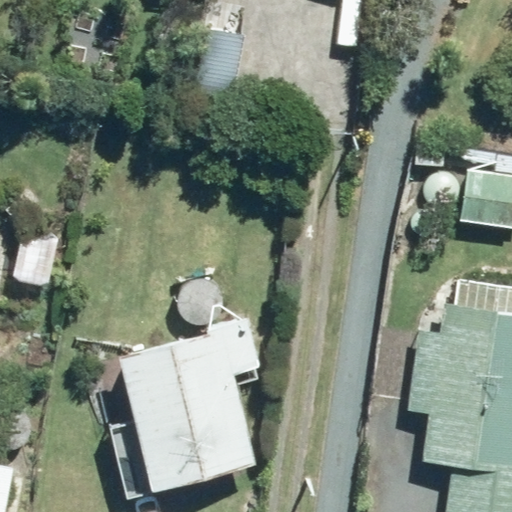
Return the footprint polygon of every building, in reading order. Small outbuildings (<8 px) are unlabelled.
[(416,162),(447,162),(448,143),(417,142),(416,162)] [(499,172),(511,173),(511,152),(502,152),(499,172)] [(511,173),(499,172),(471,169),(465,220),(511,225),(511,173)] [(398,207),(394,251),(415,253),(420,209),(398,207)] [(209,232),(203,273),(239,277),(243,236),(209,232)] [(511,511),(511,312),(445,303),(441,334),(423,332),(413,409),(433,411),(427,459),(454,463),(447,511),(511,511)] [(139,417),(157,490),(261,466),(238,370),(262,365),(251,318),(213,325),(215,333),(124,354),(129,371),(108,376),(119,422),(139,417)] [(0,511),(9,511),(18,466),(0,462),(0,511)]
